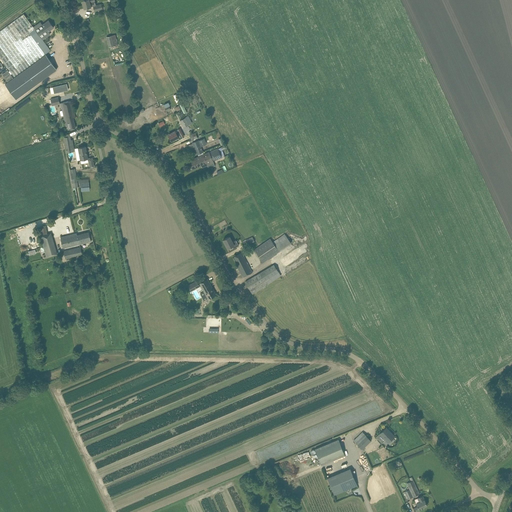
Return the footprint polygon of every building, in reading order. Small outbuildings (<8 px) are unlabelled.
[(83,0),(82,0),(84,8),(93,6),(94,11),(103,9),(101,4),(97,5),(95,0),(83,0)] [(36,30),(24,14),(0,30),(0,57),(10,70),(8,71),(7,70),(2,74),(8,81),(5,83),(16,99),(57,69),(45,54),(50,50),(42,38),(36,30)] [(36,30),(42,38),(43,38),(41,36),(54,27),(49,20),(36,30)] [(118,45),(116,35),(107,37),(109,47),(118,45)] [(67,84),(53,87),(54,93),(68,90),(67,84)] [(53,105),(55,105),(56,108),(59,107),(58,104),(60,103),(58,97),(51,99),(53,105)] [(61,103),(65,118),(64,118),(66,126),(67,126),(68,129),(71,129),(75,128),(73,117),(75,117),(71,100),(67,102),(61,103)] [(185,117),(180,120),(183,128),(189,125),(187,121),(185,117)] [(168,134),(171,140),(178,137),(179,139),(183,137),(179,130),(176,131),(175,131),(168,134)] [(64,137),(66,150),(72,149),(70,136),(64,137)] [(192,143),(197,154),(203,151),(198,140),(192,143)] [(78,147),(81,159),(88,158),(85,146),(80,147),(78,147)] [(218,149),(203,155),(207,165),(214,162),(213,161),(222,157),(221,157),(218,149)] [(203,155),(188,161),(192,169),(201,164),(202,167),(207,165),(203,155)] [(57,254),(51,232),(41,235),(47,257),(57,254)] [(91,241),(90,236),(89,232),(77,234),(77,233),(60,237),(63,248),(91,241)] [(223,240),(227,248),(232,246),(233,248),(239,245),(236,240),(233,242),(230,236),(223,240)] [(252,237),(243,241),(245,246),(254,241),(252,237)] [(254,249),(263,262),(279,251),(270,238),(254,249)] [(83,254),(81,247),(64,251),(65,258),(67,258),(67,260),(79,257),(78,255),(83,254)] [(234,256),(238,264),(237,265),(243,277),(252,272),(247,262),(242,252),(234,256)] [(250,279),(245,281),(250,289),(252,294),(256,291),(272,282),(281,276),(274,264),(250,279)] [(203,281),(200,283),(201,286),(204,291),(208,298),(211,296),(216,294),(207,279),(203,281)] [(192,283),(188,285),(188,286),(190,288),(191,291),(192,291),(200,286),(198,283),(197,280),(192,283)] [(380,433),(388,442),(395,436),(394,436),(388,431),(389,430),(386,427),(380,433)] [(356,443),(362,449),(371,440),(365,434),(356,443)] [(315,449),(322,465),(345,455),(338,439),(315,449)] [(327,477),(334,494),(357,485),(350,468),(327,477)] [(409,489),(404,491),(408,499),(420,494),(414,480),(407,483),(409,489)] [(427,505),(422,495),(417,498),(419,502),(416,503),(417,506),(415,507),(417,511),(423,508),(422,507),(427,505)]
